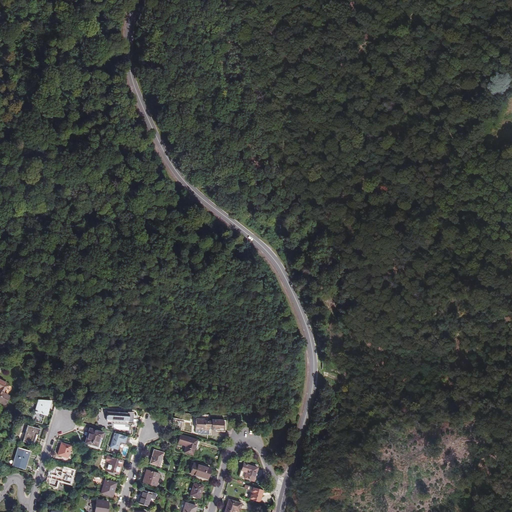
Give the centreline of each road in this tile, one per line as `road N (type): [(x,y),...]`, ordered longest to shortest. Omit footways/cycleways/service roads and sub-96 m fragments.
road 1 (secondary): [(284,490),(311,394),(306,326),(267,251),(193,191),(155,135),(128,61),(136,0)]
road 2 (residential): [(211,511),(228,452),(240,443),(260,448),(284,490)]
